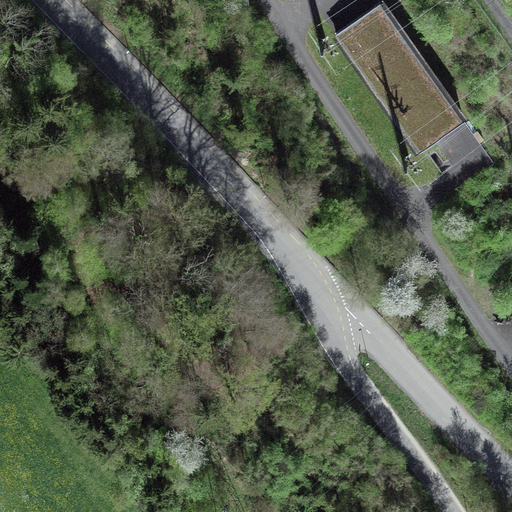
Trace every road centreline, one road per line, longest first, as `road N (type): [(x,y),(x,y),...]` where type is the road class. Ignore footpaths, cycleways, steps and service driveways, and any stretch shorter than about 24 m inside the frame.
road 1 (tertiary): [(47,0),(283,250)]
road 2 (unclassified): [(511,473),(283,250)]
road 3 (tertiary): [(283,250),(343,364),(452,511)]
